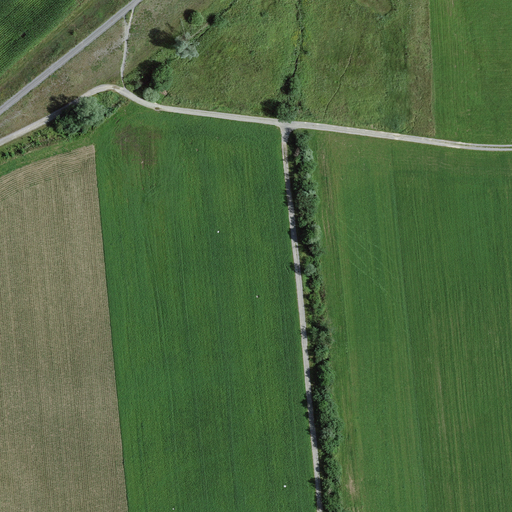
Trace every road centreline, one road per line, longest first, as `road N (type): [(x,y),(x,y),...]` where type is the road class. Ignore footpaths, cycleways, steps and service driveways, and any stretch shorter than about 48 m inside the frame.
road 1 (track): [(122,90),(152,106),(511,148)]
road 2 (track): [(320,511),(285,125)]
road 3 (track): [(129,5),(0,111)]
road 4 (track): [(0,144),(95,90),(122,90)]
